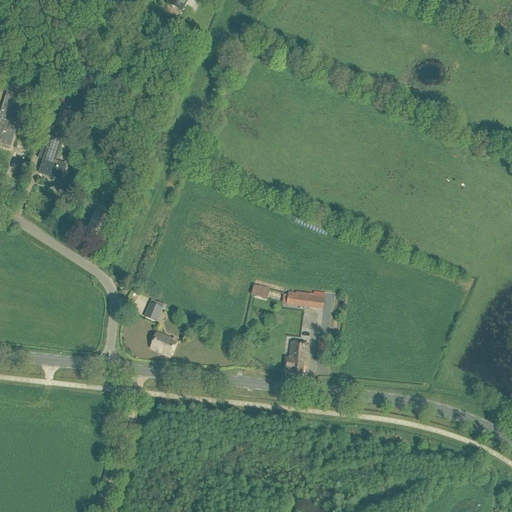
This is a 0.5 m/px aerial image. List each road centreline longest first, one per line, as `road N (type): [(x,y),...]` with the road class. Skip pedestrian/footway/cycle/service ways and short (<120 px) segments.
road 1 (secondary): [(511,440),(424,405),(107,366)]
road 2 (unclassified): [(107,366),(108,286),(0,210)]
road 3 (track): [(136,392),(103,511)]
